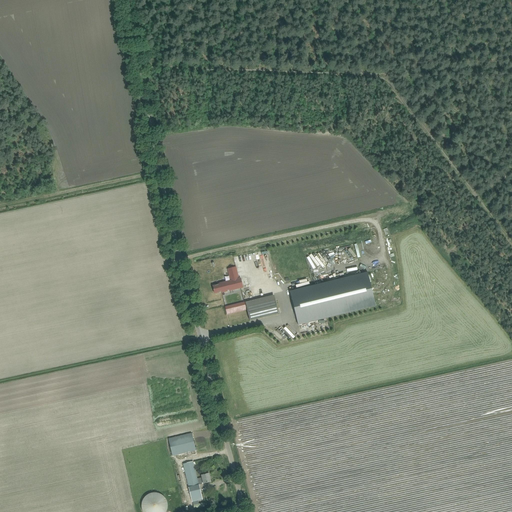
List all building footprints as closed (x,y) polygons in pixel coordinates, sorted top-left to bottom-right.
[(348,250),(354,260),(360,256),(354,247),(348,250)] [(322,268),(323,267),(317,255),(313,257),(311,254),(306,256),(312,267),(316,265),(317,268),(321,266),(322,268)] [(222,292),(227,291),(243,287),(241,279),(239,279),(236,267),(228,269),(231,281),(220,284),(213,286),(215,294),(222,292)] [(368,272),(290,291),(298,325),(327,318),(376,306),(368,272)] [(246,306),(250,321),(279,314),(275,299),(246,306)] [(225,307),(227,315),(235,313),(233,305),(225,307)] [(195,450),(191,433),(167,439),(172,456),(195,450)] [(209,474),(204,475),(202,475),(202,477),(198,479),(197,479),(193,461),(183,464),(185,471),(188,484),(189,487),(191,497),(192,502),(197,501),(203,499),(201,494),(199,485),(199,484),(203,483),(204,484),(211,482),(209,474)] [(165,511),(167,495),(143,493),(141,511),(165,511)]
